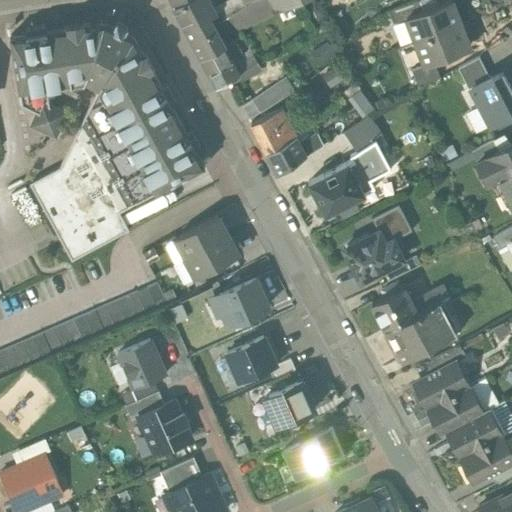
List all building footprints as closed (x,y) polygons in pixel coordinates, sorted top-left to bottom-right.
[(212,10),(206,0),(185,0),(174,5),(203,60),(224,49),(208,19),(215,15),(212,10)] [(231,0),(212,10),(215,15),(219,13),(223,20),(225,19),(240,11),(259,0),(266,0),(273,13),(302,0),(231,0)] [(405,19),(422,12),(417,1),(389,12),(394,25),(406,20),(405,19)] [(406,20),(414,42),(459,25),(450,2),(422,12),(405,19),(406,20)] [(240,11),(225,19),(230,28),(249,17),(246,13),(242,15),(240,11)] [(121,43),(134,36),(125,32),(128,27),(117,21),(114,26),(105,22),(107,36),(99,52),(89,54),(83,66),(85,80),(84,82),(98,89),(121,43)] [(52,109),(50,108),(47,93),(82,87),(84,82),(85,80),(83,66),(89,54),(99,52),(107,36),(105,22),(104,22),(86,25),(85,22),(65,25),(66,28),(46,31),(45,26),(26,29),(27,35),(10,38),(22,106),(38,114),(37,117),(36,119),(37,121),(37,124),(38,126),(40,128),(42,129),(44,130),(46,131),(49,131),(51,130),(53,130),(55,128),(57,127),(58,124),(59,122),(59,120),(59,117),(59,115),(57,113),(56,111),(54,110),(52,109)] [(469,50),(459,25),(414,42),(423,66),(424,67),(433,63),(469,50)] [(59,169),(29,185),(71,263),(128,232),(119,214),(204,168),(196,152),(200,149),(191,131),(186,134),(171,106),(176,103),(166,85),(161,88),(152,71),(155,69),(145,51),(143,53),(134,37),(134,36),(121,43),(98,89),(59,169)] [(233,66),(224,49),(203,60),(218,87),(228,82),(231,87),(255,74),(253,70),(247,72),(241,61),(233,66)] [(241,61),(247,72),(253,70),(259,67),(252,55),(241,61)] [(457,68),(469,91),(491,80),(479,57),(457,68)] [(424,67),(423,66),(410,71),(417,89),(438,78),(433,63),(424,67)] [(491,80),(469,91),(487,128),(511,115),(511,91),(503,73),(491,80)] [(252,100),(260,113),(286,97),(277,83),(252,100)] [(280,109),(250,126),(266,153),(285,143),(283,140),(294,134),(280,109)] [(344,131),(358,152),(381,137),(367,116),(344,131)] [(296,138),(285,143),(266,153),(277,176),(306,157),(300,146),(296,138)] [(313,138),(300,146),(306,157),(318,148),(313,138)] [(471,152),(477,163),(499,151),(493,140),(471,152)] [(511,144),(499,151),(477,163),(487,183),(496,178),(511,207),(511,144)] [(354,161),(309,183),(325,215),(364,195),(363,193),(373,188),(365,173),(361,175),(354,161)] [(401,163),(389,170),(400,191),(412,185),(401,163)] [(393,241),(412,231),(398,205),(371,219),(378,231),(343,249),(360,282),(381,270),(402,260),(393,241)] [(217,219),(174,242),(184,260),(227,237),(217,219)] [(509,244),(511,242),(511,226),(493,238),(500,250),(509,244)] [(227,237),(184,260),(195,281),(238,258),(227,237)] [(405,264),(409,272),(420,266),(416,258),(405,264)] [(405,264),(402,260),(381,270),(387,282),(409,272),(405,264)] [(255,279),(219,295),(220,297),(216,299),(222,313),(226,311),(231,324),(268,308),(255,279)] [(371,303),(385,329),(390,327),(417,312),(412,302),(404,286),(398,289),(395,284),(384,290),(386,295),(371,303)] [(412,302),(417,312),(437,302),(450,295),(444,284),(418,298),(418,299),(412,302)] [(157,285),(0,352),(0,376),(165,305),(157,285)] [(417,312),(390,327),(407,358),(453,333),(437,302),(417,312)] [(263,337),(226,353),(239,382),(276,366),(263,337)] [(150,338),(118,352),(133,388),(165,374),(150,338)] [(435,371),(456,360),(464,355),(459,345),(430,360),(435,371)] [(435,371),(423,377),(422,378),(421,379),(421,380),(420,381),(420,383),(421,384),(421,386),(422,387),(423,388),(425,389),(426,389),(424,390),(432,406),(469,386),(456,360),(435,371)] [(158,390),(153,379),(120,394),(125,405),(158,390)] [(315,410),(302,381),(264,398),(276,427),(315,410)] [(483,411),(469,386),(432,406),(445,431),(450,429),(483,411)] [(158,390),(125,405),(131,420),(139,416),(138,415),(164,404),(158,390)] [(174,399),(164,404),(138,415),(139,416),(155,453),(191,437),(185,425),(187,424),(181,411),(179,412),(174,399)] [(488,409),(483,411),(450,429),(464,454),(502,435),(488,409)] [(332,429),(282,451),(295,479),(344,458),(332,429)] [(511,460),(511,454),(502,435),(464,454),(471,469),(474,467),(473,469),(473,471),(473,472),(474,473),(475,475),(476,476),(477,477),(479,477),(480,477),(482,477),(496,469),(511,460)] [(1,474),(17,511),(22,511),(49,501),(44,488),(57,482),(45,455),(1,474)] [(171,492),(203,477),(193,456),(161,471),(171,492)] [(511,460),(496,469),(502,481),(511,475),(511,460)] [(221,511),(226,510),(209,474),(203,477),(171,492),(164,495),(172,511),(221,511)] [(511,511),(511,489),(478,507),(480,511),(511,511)] [(378,511),(372,498),(340,511),(378,511)]
